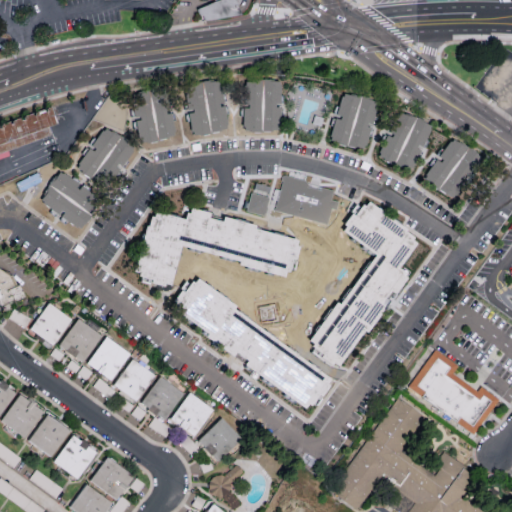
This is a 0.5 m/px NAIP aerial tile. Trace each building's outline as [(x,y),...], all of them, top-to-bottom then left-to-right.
[(240,0),(242,15),(224,19),(205,23),(205,16),(201,17),(198,11),(210,0),(240,0)] [(225,131),(222,80),(184,83),(188,133),(225,131)] [(171,112),(169,112),(166,87),(130,91),(133,118),(135,117),(138,142),(174,138),(171,112)] [(377,100),(341,92),(336,116),(334,116),(328,141),(364,149),(370,124),(372,125),(377,100)] [(0,155),(0,127),(48,110),(51,109),(57,127),(48,129),(47,130),(49,134),(50,139),(49,139),(2,155),(0,155)] [(375,156),(410,170),(429,123),(395,109),(375,156)] [(73,168),(103,190),(134,147),(104,125),(88,146),(89,146),(73,168)] [(480,155),(446,138),(423,183),(457,200),(480,155)] [(0,159),(0,181),(43,167),(39,157),(37,157),(32,142),(7,149),(9,156),(0,159)] [(38,201),(79,228),(98,198),(77,184),(77,183),(58,170),(38,201)] [(271,209),(315,216),(316,213),(332,216),(335,201),(330,200),(332,190),(306,186),(307,179),(282,175),(280,189),(274,188),(271,209)] [(268,196),(245,192),(242,210),(264,214),(268,196)] [(373,254),(306,344),(338,367),(385,304),(382,302),(389,292),(393,295),(407,276),(396,268),(418,239),(363,199),(340,230),(373,254)] [(180,246),(287,276),(297,238),(222,217),(221,221),(208,217),(209,212),(187,206),(184,219),(150,209),(132,275),(169,285),(180,246)] [(0,271),(8,276),(11,278),(14,287),(20,284),(25,301),(11,306),(10,304),(0,307),(0,271)] [(332,376),(190,279),(170,308),(207,332),(203,338),(308,409),(332,376)] [(51,345),(70,318),(47,302),(28,329),(51,345)] [(100,334),(76,318),(56,347),(72,357),(65,366),(74,372),(100,334)] [(85,363),(109,380),(128,353),(104,336),(85,363)] [(479,386),(477,390),(452,373),(457,365),(433,348),(407,388),(474,433),(498,398),(479,386)] [(137,401),(152,371),(127,359),(112,388),(137,401)] [(146,409),(164,420),(181,391),(155,376),(132,415),(140,420),(146,409)] [(0,411),(14,391),(0,381),(0,411)] [(212,410),(188,392),(168,419),(192,437),(212,410)] [(0,421),(23,438),(42,410),(17,394),(0,419),(0,421)] [(331,492),(355,507),(359,505),(368,492),(384,484),(396,492),(387,506),(396,511),(511,511),(511,506),(508,511),(484,511),(459,496),(474,473),(442,452),(433,464),(439,477),(399,451),(410,434),(416,431),(426,416),(394,396),(331,492)] [(68,430),(46,414),(27,440),(49,456),(68,430)] [(196,441),(216,461),(240,438),(220,417),(196,441)] [(95,451),(71,434),(52,462),(76,479),(95,451)] [(132,474),(104,456),(88,482),(116,500),(132,474)] [(226,486),(243,473),(234,462),(208,483),(230,511),(240,503),(226,486)] [(143,483),(134,477),(128,486),(137,492),(143,483)] [(74,511),(104,511),(111,503),(84,484),(68,507),(74,511)] [(121,511),(129,502),(119,495),(107,510),(109,511),(121,511)] [(202,511),(223,511),(210,502),(202,511)]
